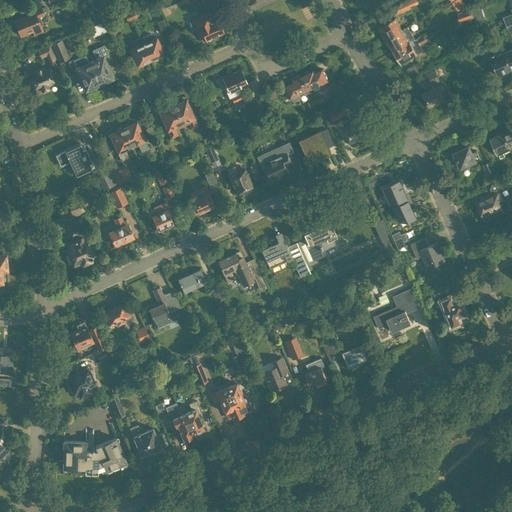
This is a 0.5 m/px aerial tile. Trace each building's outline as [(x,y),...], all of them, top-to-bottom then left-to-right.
[(407,1),(391,8),(394,15),(410,8),(407,1)] [(44,7),(34,11),(14,19),(20,34),(33,29),(34,33),(42,30),(37,17),(47,13),(44,7)] [(470,11),(458,15),(461,22),(473,18),(470,11)] [(132,19),(129,12),(124,15),(128,21),(132,19)] [(217,19),(210,22),(209,18),(210,18),(208,13),(192,20),(199,35),(204,33),(208,40),(224,33),(217,19)] [(511,14),(503,17),(507,27),(511,24),(511,14)] [(402,30),(398,24),(399,24),(396,18),(379,28),(387,41),(395,36),(395,35),(402,30)] [(93,37),(107,31),(103,22),(89,28),(93,37)] [(408,27),(402,30),(395,35),(395,36),(387,41),(393,51),(410,41),(415,39),(408,27)] [(150,33),(141,38),(150,59),(155,57),(157,58),(160,56),(160,55),(163,54),(163,53),(165,52),(162,45),(160,47),(156,38),(153,40),(150,33)] [(416,39),(415,39),(410,41),(393,51),(400,64),(417,54),(417,53),(423,50),(420,45),(427,41),(424,36),(417,40),(416,39)] [(150,59),(141,38),(129,43),(132,49),(130,49),(134,58),(132,59),(135,66),(137,65),(140,64),(141,65),(144,63),(145,62),(150,59)] [(480,52),(486,50),(481,39),(475,42),(480,52)] [(58,42),(52,45),(58,58),(64,56),(58,42)] [(96,59),(89,62),(99,84),(105,81),(106,82),(114,79),(111,72),(109,73),(103,58),(108,55),(104,45),(92,50),(96,59)] [(39,52),(41,58),(46,55),(49,62),(55,59),(49,47),(39,52)] [(511,70),(504,53),(498,56),(497,54),(490,57),(498,76),(511,70)] [(74,62),(70,64),(73,70),(76,69),(83,84),(82,85),(85,92),(93,88),(92,86),(99,84),(89,62),(86,54),(73,60),(74,62)] [(33,87),(34,86),(35,89),(40,87),(42,92),(50,89),(48,85),(54,83),(53,81),(55,80),(50,68),(45,70),(43,67),(39,69),(39,68),(37,68),(37,69),(33,71),(35,74),(29,76),(30,79),(29,79),(30,80),(28,84),(32,86),(33,87)] [(305,74),(303,75),(309,89),(315,86),(315,88),(319,86),(321,89),(327,86),(329,83),(328,80),(327,79),(328,77),(326,74),(325,73),(322,68),(314,72),(313,70),(310,71),(308,71),(305,72),(305,74)] [(234,90),(247,84),(241,69),(224,77),(224,76),(220,78),(223,85),(226,86),(229,93),(231,92),(232,93),(235,92),(234,90)] [(440,75),(437,69),(421,76),(424,82),(440,75)] [(296,76),(296,78),(293,79),(294,81),(285,85),(287,90),(285,95),(290,97),(291,97),(292,100),(295,101),(301,98),(300,95),(304,93),(305,94),(307,95),(311,93),(309,89),(303,75),(302,75),(300,74),(296,76)] [(428,90),(428,91),(421,94),(428,107),(448,98),(442,84),(437,86),(428,90)] [(322,96),(314,100),(316,105),(325,101),(322,96)] [(172,104),(181,123),(188,120),(191,128),(197,126),(186,100),(179,103),(177,102),(172,104)] [(321,116),(316,105),(314,100),(309,102),(311,107),(312,107),(317,118),(321,116)] [(167,107),(166,109),(160,112),(171,137),(177,135),(173,127),(181,123),(172,104),(167,107)] [(346,107),(330,114),(335,124),(341,121),(344,128),(351,143),(371,133),(365,120),(358,123),(358,122),(353,124),(350,118),(350,117),(346,107)] [(123,128),(131,146),(138,143),(142,151),(147,148),(136,122),(130,125),(128,124),(124,126),(124,128),(123,128)] [(327,147),(334,144),(326,127),(303,138),(313,160),(329,152),(327,147)] [(511,127),(502,131),(503,133),(506,139),(510,148),(511,147),(511,127)] [(117,129),(116,131),(110,134),(121,160),(127,157),(124,149),(131,146),(123,128),(122,129),(121,128),(117,129)] [(208,134),(213,145),(218,142),(213,131),(208,134)] [(506,139),(503,133),(502,131),(496,134),(497,135),(491,138),(494,145),(492,147),(495,154),(499,153),(501,158),(505,156),(503,151),(510,148),(506,139)] [(91,161),(85,148),(82,150),(80,144),(65,151),(58,154),(56,155),(59,163),(60,165),(70,161),(70,162),(71,163),(72,167),(76,175),(84,171),(91,168),(88,163),(91,161)] [(214,166),(220,164),(212,147),(206,149),(214,166)] [(477,150),(472,153),(469,147),(454,153),(461,168),(462,167),(464,168),(468,166),(469,164),(476,161),(475,161),(480,158),(477,150)] [(272,160),(265,163),(272,178),(274,177),(274,178),(276,179),(280,177),(281,175),(281,174),(288,171),(289,171),(286,164),(291,162),(292,162),(292,161),(286,149),(283,151),(285,154),(282,156),(282,155),(272,160)] [(496,175),(490,162),(484,165),(489,177),(490,176),(490,178),(496,175)] [(120,183),(126,180),(132,177),(126,163),(113,168),(120,183)] [(234,167),(227,170),(237,192),(238,192),(238,194),(252,188),(251,186),(252,186),(244,169),(237,172),(234,167)] [(154,172),(161,184),(167,181),(160,169),(154,172)] [(115,183),(110,171),(101,176),(106,187),(115,183)] [(205,174),(212,191),(218,188),(211,172),(205,174)] [(369,179),(366,180),(368,183),(378,179),(375,173),(375,174),(372,175),(368,177),(369,179)] [(392,205),(409,197),(407,195),(406,193),(401,180),(383,188),(390,205),(392,204),(392,205)] [(482,217),(500,209),(497,202),(503,199),(500,193),(498,194),(497,190),(499,186),(492,183),(490,189),(494,191),(496,195),(488,199),(487,196),(482,198),(483,201),(477,203),(482,217)] [(174,195),(169,184),(163,187),(168,198),(174,195)] [(194,214),(199,212),(214,205),(206,186),(190,193),(195,204),(191,206),(194,214)] [(110,192),(117,207),(127,203),(120,188),(110,192)] [(409,197),(392,205),(399,219),(407,216),(408,219),(417,216),(414,211),(412,205),(412,206),(411,204),(412,204),(411,203),(409,197)] [(73,217),(84,212),(79,201),(69,205),(73,217)] [(173,223),(167,209),(169,209),(166,202),(147,211),(150,218),(152,217),(154,221),(152,222),(156,231),(173,223)] [(303,234),(305,238),(296,243),(307,267),(316,262),(315,259),(325,255),(322,250),(334,244),(332,239),(337,237),(325,212),(316,217),(320,226),(303,234)] [(122,242),(133,237),(127,224),(125,225),(121,217),(120,217),(119,215),(116,217),(117,219),(114,220),(118,228),(109,232),(115,245),(118,244),(118,246),(123,243),(122,242)] [(391,232),(384,218),(374,223),(381,237),(391,232)] [(415,234),(413,230),(414,230),(413,229),(401,235),(404,240),(416,235),(415,234)] [(74,241),(67,244),(69,248),(68,249),(76,267),(91,260),(91,259),(92,258),(91,254),(92,253),(87,242),(85,243),(82,238),(85,236),(83,231),(80,232),(78,231),(73,233),(72,235),(74,241)] [(400,231),(392,234),(399,249),(406,246),(404,240),(401,235),(400,231)] [(275,235),(278,242),(261,249),(270,268),(292,258),(300,276),(309,272),(310,273),(307,267),(296,243),(287,247),(281,232),(275,235)] [(426,237),(410,244),(417,259),(422,256),(428,268),(446,260),(438,242),(429,246),(426,237)] [(243,284),(253,280),(240,251),(218,260),(228,282),(240,277),(243,284)] [(178,279),(180,283),(182,289),(188,286),(190,289),(206,281),(200,269),(178,279)] [(439,294),(448,291),(445,285),(437,289),(439,294)] [(153,290),(160,304),(149,309),(155,322),(157,328),(173,321),(168,311),(179,306),(173,291),(163,296),(159,287),(153,290)] [(228,309),(223,299),(218,287),(212,290),(221,310),(222,312),(228,309)] [(397,306),(384,312),(374,316),(377,326),(384,323),(385,326),(389,324),(392,332),(411,324),(403,306),(411,303),(413,308),(419,305),(412,288),(393,296),(397,306)] [(460,301),(458,297),(455,295),(442,301),(444,307),(445,311),(444,312),(446,318),(448,317),(452,326),(461,323),(460,321),(467,318),(466,314),(461,300),(460,301)] [(117,324),(125,321),(126,324),(132,321),(124,304),(103,313),(108,325),(115,322),(117,324)] [(299,310),(289,321),(293,324),(303,313),(299,310)] [(86,327),(84,322),(76,325),(79,330),(70,334),(73,341),(72,343),(74,346),(75,347),(76,348),(85,344),(87,345),(90,343),(91,342),(96,340),(98,346),(104,343),(96,326),(88,330),(86,327)] [(141,343),(150,339),(145,327),(136,331),(141,343)] [(331,342),(324,346),(330,362),(338,358),(331,342)] [(368,359),(362,344),(342,352),(348,367),(353,365),(354,367),(358,365),(357,363),(368,359)] [(292,359),(298,357),(293,345),(287,348),(292,359)] [(12,355),(2,354),(3,348),(0,347),(0,372),(11,373),(12,355)] [(96,361),(108,356),(105,349),(93,355),(96,361)] [(271,361),(274,367),(263,372),(271,391),(285,384),(281,374),(287,371),(281,357),(271,361)] [(198,364),(193,366),(192,367),(200,385),(206,382),(198,364)] [(310,386),(327,379),(322,367),(305,374),(310,386)] [(90,370),(88,371),(86,368),(81,370),(80,370),(80,369),(75,371),(76,372),(75,372),(75,373),(67,377),(68,380),(68,381),(69,383),(67,384),(71,393),(73,392),(76,399),(90,392),(88,386),(95,382),(92,376),(91,377),(90,375),(92,373),(90,370)] [(0,385),(10,386),(10,379),(0,378),(0,385)] [(235,384),(216,392),(211,394),(214,401),(219,399),(226,414),(230,412),(233,418),(234,417),(236,417),(239,416),(240,415),(242,414),(241,412),(251,408),(253,403),(249,395),(250,395),(251,395),(251,393),(248,385),(247,384),(247,385),(246,384),(245,385),(243,381),(238,379),(233,381),(235,384)] [(183,407),(178,409),(186,427),(187,426),(190,433),(194,432),(195,432),(196,433),(201,431),(202,429),(203,428),(197,412),(200,411),(196,400),(188,404),(191,410),(185,413),(183,407)] [(118,401),(111,404),(117,417),(124,415),(118,401)] [(173,411),(170,413),(175,425),(178,427),(183,439),(191,436),(190,433),(187,426),(186,427),(178,409),(176,403),(170,405),(173,411)] [(162,432),(155,435),(152,427),(143,431),(141,426),(138,427),(137,424),(129,428),(141,455),(151,451),(153,454),(155,454),(159,453),(160,451),(159,448),(160,447),(160,446),(167,443),(162,432)] [(85,441),(84,441),(63,440),(63,468),(63,467),(69,467),(69,468),(85,468),(85,466),(103,466),(105,471),(119,465),(119,464),(124,462),(125,463),(126,462),(115,437),(94,446),(95,449),(92,449),(92,445),(85,445),(85,441)]
